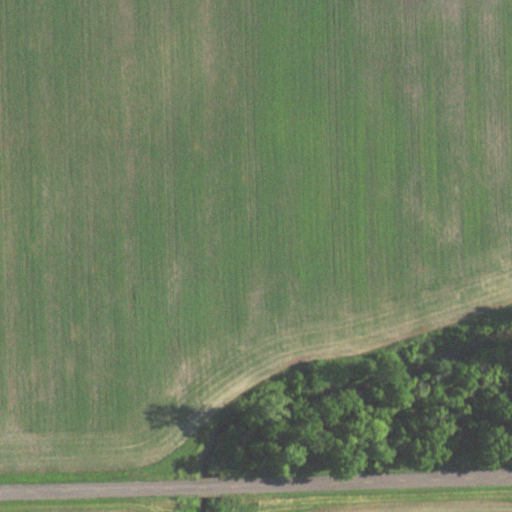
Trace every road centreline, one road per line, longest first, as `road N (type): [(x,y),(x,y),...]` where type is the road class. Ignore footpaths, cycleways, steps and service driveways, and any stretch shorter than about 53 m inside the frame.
road 1 (residential): [(215,489),(511,479)]
road 2 (residential): [(0,494),(187,490)]
